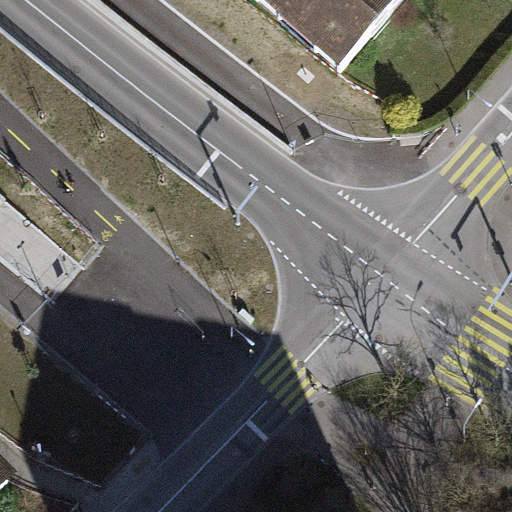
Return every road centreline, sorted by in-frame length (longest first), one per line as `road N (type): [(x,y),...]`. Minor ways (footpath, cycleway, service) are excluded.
road 1 (residential): [(0,35),(367,291)]
road 2 (residential): [(151,511),(367,291)]
road 3 (residential): [(367,291),(511,128)]
road 4 (residential): [(367,291),(511,379)]
